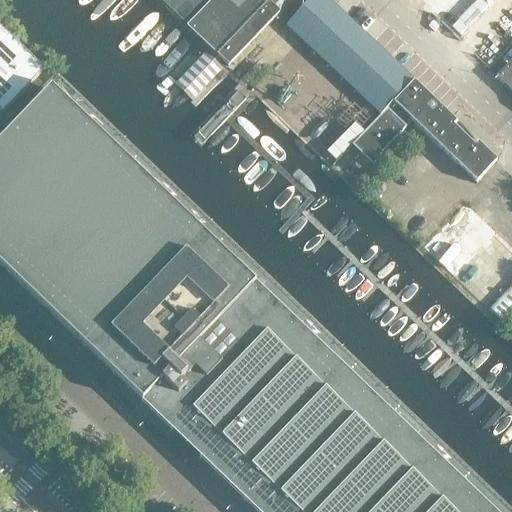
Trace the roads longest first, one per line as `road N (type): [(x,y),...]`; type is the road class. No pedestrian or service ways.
road 1 (unclassified): [(207,511),(0,315)]
road 2 (unclassified): [(511,124),(382,0)]
